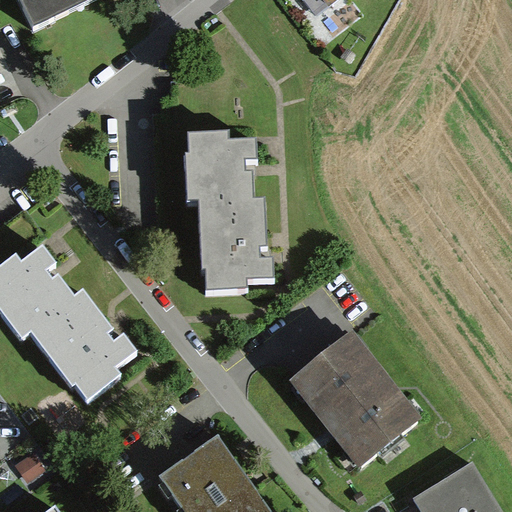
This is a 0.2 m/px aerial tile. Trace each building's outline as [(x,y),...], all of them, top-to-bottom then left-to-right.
[(18,0),(34,32),(97,0),(18,0)] [(306,0),(317,14),(335,0),(306,0)] [(227,137),(188,137),(188,156),(182,156),(183,204),(197,204),(198,273),(204,273),(205,298),(246,297),(245,284),(271,283),(271,262),(257,262),(257,256),(257,251),(264,250),(263,201),(252,201),(251,175),(245,176),(245,170),(245,165),(256,165),(256,144),(227,145),(227,137)] [(18,264),(0,276),(0,313),(22,344),(30,338),(69,392),(73,389),(86,406),(118,383),(112,375),(135,359),(123,343),(112,350),(110,347),(107,342),(112,338),(83,298),(74,305),(57,282),(52,285),(50,281),(46,275),(54,270),(44,255),(22,271),(18,264)] [(354,338),(295,382),(330,428),(362,470),(420,426),(354,338)] [(215,443),(159,485),(180,511),(267,511),(242,478),(215,443)] [(36,453),(16,466),(28,483),(48,471),(36,453)] [(502,511),(475,467),(416,503),(421,511),(502,511)]
